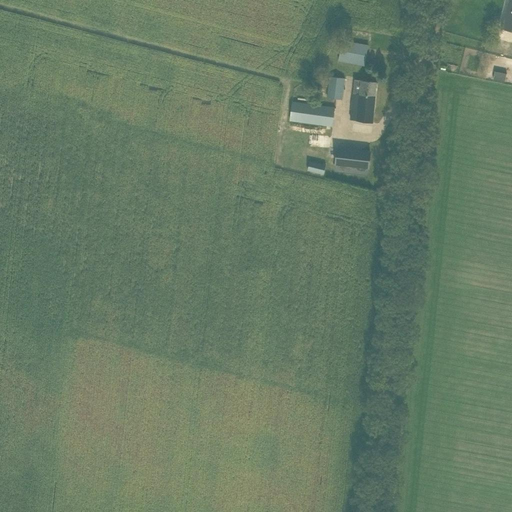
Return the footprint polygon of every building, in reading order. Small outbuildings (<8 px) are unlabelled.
[(511,0),(508,0),(501,30),(511,32),(511,0)] [(340,51),(338,60),(364,65),(368,45),(342,40),(340,51)] [(495,71),(495,79),(506,80),(507,72),(495,71)] [(326,98),(342,100),(345,79),(329,77),(326,98)] [(354,80),(350,120),(372,123),(376,82),(354,80)] [(289,121),(333,127),(335,108),(292,102),(289,121)] [(367,175),(370,152),(346,149),(343,172),(367,175)] [(307,171),(323,175),(326,165),(310,161),(307,171)]
